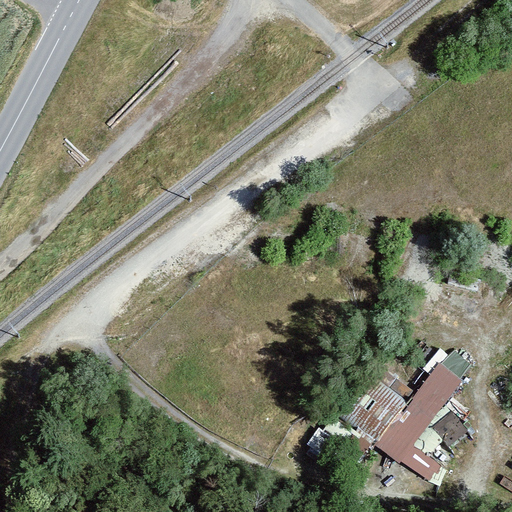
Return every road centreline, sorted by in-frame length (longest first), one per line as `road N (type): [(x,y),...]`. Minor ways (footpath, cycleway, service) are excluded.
road 1 (track): [(293,0),(381,92),(85,315),(36,389)]
road 2 (secondary): [(0,153),(86,0)]
road 3 (track): [(381,92),(498,0)]
road 4 (track): [(36,389),(13,511)]
